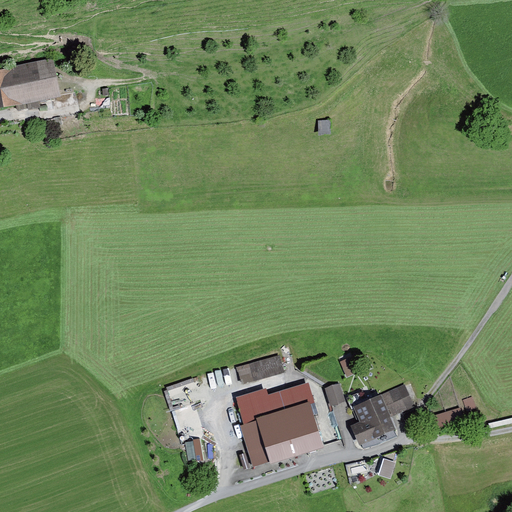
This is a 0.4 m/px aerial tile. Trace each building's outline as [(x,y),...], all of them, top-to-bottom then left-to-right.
[(53,61),(0,71),(0,111),(17,108),(17,112),(28,110),(28,112),(41,109),(40,104),(61,100),(53,61)] [(61,117),(53,118),(55,126),(63,125),(61,117)] [(331,121),(318,122),(319,139),(331,138),(331,121)] [(280,356),(237,369),(242,387),(285,374),(280,356)] [(353,357),(340,363),(347,377),(359,372),(353,357)] [(339,385),(324,390),(330,407),(345,402),(339,385)] [(405,386),(381,397),(391,419),(415,408),(405,386)] [(237,403),(244,425),(310,405),(314,404),(308,387),(267,399),(265,394),(237,403)] [(381,397),(368,403),(362,392),(346,399),(352,413),(354,411),(360,424),(352,428),(360,447),(396,431),(391,419),(381,397)] [(244,425),(241,426),(256,473),(325,451),(318,431),(314,419),(310,405),(244,425)] [(446,415),(432,419),(436,431),(464,422),(458,405),(445,409),(446,415)] [(335,412),(314,419),(318,431),(339,424),(335,412)] [(199,435),(184,439),(189,457),(204,454),(199,435)] [(396,464),(384,460),(379,477),(391,480),(396,464)]
